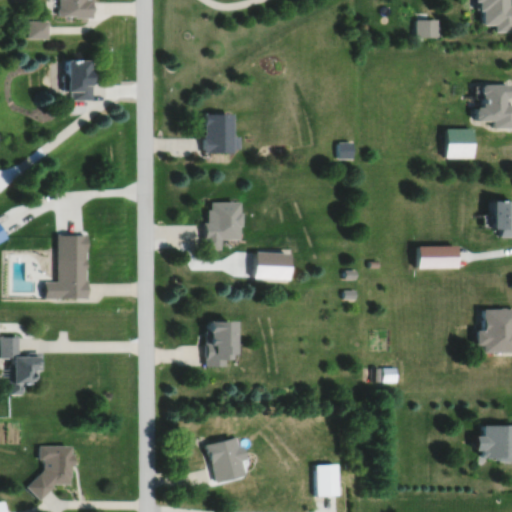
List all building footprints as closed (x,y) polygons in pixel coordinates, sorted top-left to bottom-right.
[(55,0),(55,5),(54,7),(54,11),(55,14),(71,14),(71,16),(88,16),(88,0),(55,0)] [(477,0),(477,8),(480,8),(480,23),(492,23),(493,30),(510,29),(510,21),(511,21),(511,3),(507,3),(506,0),(477,0)] [(413,18),(413,35),(435,35),(435,17),(413,18)] [(25,19),(24,36),(44,37),(44,19),(25,19)] [(62,58),(62,73),(60,73),(60,90),(68,90),(68,99),(88,98),(87,58),(62,58)] [(506,83),(480,83),(478,85),(478,91),(479,92),(479,106),(474,106),(473,109),(472,109),(472,116),(473,116),(473,120),(489,119),(490,127),(511,127),(511,118),(511,103),(503,103),(502,96),(507,96),(506,83)] [(62,123),(73,123),(73,109),(62,109),(62,123)] [(200,112),(200,133),(199,133),(199,151),(227,151),(227,148),(233,148),(233,135),(227,135),(227,112),(200,112)] [(442,127),(442,156),(470,156),(470,127),(442,127)] [(335,141),(335,157),(349,157),(349,141),(335,141)] [(488,200),(488,229),(496,228),(496,235),(511,235),(511,208),(510,208),(510,200),(488,200)] [(205,201),(205,208),(202,208),(202,221),(198,221),(198,238),(199,238),(199,248),(215,249),(215,238),(233,238),(233,225),(234,225),(234,212),(233,212),(233,201),(205,201)] [(53,233),(53,280),(41,280),(41,298),(83,298),(83,279),(81,279),(81,251),(82,251),(82,233),(53,233)] [(412,245),(412,267),(453,267),(453,244),(412,245)] [(341,269),(341,278),(352,278),(352,269),(341,269)] [(340,289),(340,298),(352,298),(352,289),(340,289)] [(479,309),(480,330),(473,330),(473,345),(479,345),(480,352),(511,351),(511,328),(511,326),(511,308),(502,308),(502,307),(496,307),(496,308),(479,309)] [(202,321),(202,330),(200,330),(200,342),(199,342),(200,359),(200,366),(219,366),(219,360),(227,360),(227,320),(205,320),(205,321),(202,321)] [(0,335),(0,358),(9,358),(9,362),(6,365),(6,394),(18,394),(18,392),(20,390),(20,387),(18,384),(26,384),(26,381),(28,381),(31,379),(31,374),(28,372),(30,371),(30,369),(38,369),(38,351),(25,352),(25,357),(15,357),(15,335),(0,335)] [(369,366),(369,381),(378,380),(378,366),(369,366)] [(511,421),(480,422),(480,432),(472,432),(473,446),(479,446),(479,455),(495,455),(495,458),(511,458),(511,421)] [(200,441),(203,453),(204,452),(211,479),(239,472),(235,457),(240,456),(236,441),(231,443),(229,433),(200,441)] [(36,443),(36,456),(40,457),(40,467),(23,484),(37,497),(50,484),(49,483),(51,481),(67,481),(67,474),(68,474),(68,463),(71,463),(71,451),(69,451),(69,443),(36,443)] [(311,462),(313,494),(334,492),(332,461),(311,462)]
